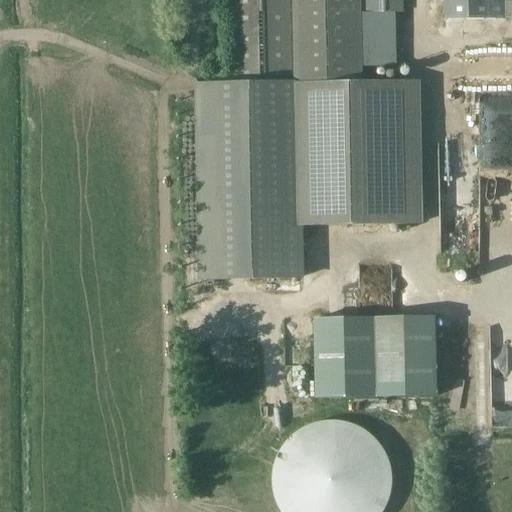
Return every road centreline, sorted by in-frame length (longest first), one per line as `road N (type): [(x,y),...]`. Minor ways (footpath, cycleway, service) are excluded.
road 1 (track): [(511,511),(460,398),(461,312),(431,275),(431,66),(420,0)]
road 2 (track): [(0,36),(53,36),(188,85)]
